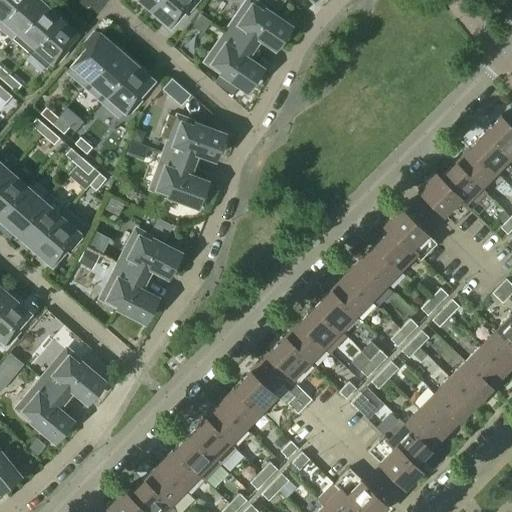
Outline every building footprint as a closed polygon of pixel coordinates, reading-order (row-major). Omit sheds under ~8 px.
[(0,0),(0,19),(16,0),(0,0)] [(18,29),(19,30),(43,2),(40,0),(16,0),(0,19),(0,25),(12,37),(18,29)] [(151,9),(158,0),(143,0),(152,7),(150,9),(151,9)] [(158,0),(151,9),(161,18),(163,17),(170,23),(184,7),(188,10),(196,0),(158,0)] [(247,0),(228,30),(251,45),(258,34),(275,46),(288,26),(250,0),(247,0)] [(264,0),(264,1),(278,10),(284,0),(264,0)] [(19,30),(35,44),(59,17),(50,8),(48,10),(42,5),(44,3),(43,2),(19,30)] [(199,11),(188,25),(199,33),(210,19),(199,11)] [(60,17),(59,17),(35,44),(56,62),(66,50),(62,47),(75,33),(58,19),(60,17)] [(243,56),(251,45),(228,30),(207,61),(247,88),(260,68),(243,56)] [(84,85),(117,48),(116,47),(115,49),(94,31),(84,42),(88,45),(66,70),(84,85)] [(84,85),(101,100),(134,63),(133,62),(132,64),(126,59),(127,57),(117,48),(84,85)] [(134,63),(101,100),(119,116),(125,109),(129,112),(143,96),(139,93),(150,80),(143,74),(145,72),(134,63)] [(0,77),(3,80),(9,74),(0,65),(0,77)] [(21,84),(9,74),(3,80),(15,90),(21,84)] [(11,94),(0,84),(0,96),(6,101),(11,94)] [(51,122),(57,116),(46,106),(40,113),(51,122)] [(66,107),(58,116),(69,126),(74,130),(82,121),(66,107)] [(164,152),(191,162),(195,149),(214,156),(223,134),(168,114),(160,136),(169,139),(164,152)] [(484,130),(509,155),(511,152),(511,116),(507,121),(500,114),(484,130)] [(58,116),(57,116),(51,122),(63,132),(69,126),(58,116)] [(42,133),(47,127),(36,117),(30,124),(42,133)] [(59,137),(47,127),(42,133),(53,143),(59,137)] [(484,130),(469,146),(494,171),(509,155),(484,130)] [(80,136),(74,142),(86,152),(92,146),(80,136)] [(469,146),(454,161),(485,192),(485,191),(480,185),(494,171),(469,146)] [(76,163),(82,157),(71,147),(65,154),(76,163)] [(186,174),(191,162),(164,152),(152,187),(197,204),(205,181),(186,174)] [(93,168),(82,157),(76,163),(88,174),(93,168)] [(485,192),(454,161),(440,176),(434,170),(417,188),(453,223),(485,192)] [(0,215),(25,187),(8,172),(0,180),(0,215)] [(99,172),(89,184),(95,189),(105,177),(99,172)] [(15,232),(15,233),(42,202),(41,202),(25,187),(0,215),(0,219),(9,227),(10,225),(16,230),(15,232)] [(32,247),(33,248),(65,210),(47,195),(41,202),(42,202),(15,233),(26,242),(27,240),(34,245),(32,247)] [(389,227),(420,257),(436,241),(399,205),(382,223),(388,228),(389,227)] [(65,210),(33,248),(43,257),(45,255),(52,261),(66,245),(69,249),(80,236),(77,233),(83,226),(65,210)] [(511,227),(511,218),(509,216),(499,226),(506,233),(511,227)] [(171,225),(157,218),(151,230),(165,238),(171,225)] [(388,228),(374,243),(399,267),(414,253),(419,258),(420,257),(389,227),(388,228)] [(118,264),(143,276),(149,264),(168,274),(179,252),(135,230),(118,264)] [(374,243),(359,258),(384,283),(399,267),(374,243)] [(369,298),(384,283),(359,258),(344,273),(369,298)] [(137,288),(143,276),(118,264),(102,297),(145,319),(156,297),(137,288)] [(344,273),(329,289),(354,313),(369,298),(344,273)] [(498,285),(509,295),(511,291),(511,283),(505,277),(498,285)] [(509,295),(498,285),(491,292),(502,302),(509,295)] [(0,310),(12,297),(11,296),(10,298),(4,293),(5,291),(0,286),(0,310)] [(440,287),(430,297),(437,304),(447,294),(440,287)] [(329,289),(313,305),(339,329),(341,326),(354,313),(329,289)] [(21,305),(12,297),(0,310),(0,344),(4,339),(8,342),(18,330),(15,327),(27,313),(20,307),(21,305)] [(437,304),(430,297),(420,307),(427,314),(437,304)] [(452,298),(441,308),(449,316),(459,305),(452,298)] [(313,305),(298,320),(323,345),(329,350),(331,349),(344,335),(339,329),(313,305)] [(449,316),(441,308),(431,319),(439,326),(449,316)] [(511,347),(511,315),(510,313),(494,330),(511,347)] [(410,318),(400,328),(407,335),(417,325),(410,318)] [(298,320),(283,335),(308,360),(323,345),(298,320)] [(407,335),(400,328),(390,338),(397,345),(407,335)] [(421,329),(411,339),(419,347),(428,337),(421,329)] [(511,347),(494,330),(479,345),(504,370),(511,361),(511,347)] [(283,335),(258,361),(279,381),(288,372),(292,376),(308,360),(283,335)] [(419,347),(411,339),(401,349),(409,357),(419,347)] [(22,340),(12,352),(24,363),(35,350),(22,340)] [(479,345),(464,361),(489,385),(504,370),(479,345)] [(379,349),(369,359),(377,366),(386,356),(379,349)] [(66,350),(42,379),(63,397),(72,387),(87,400),(103,381),(66,350)] [(377,366),(369,359),(360,370),(366,376),(377,366)] [(390,360),(380,370),(388,378),(398,368),(390,360)] [(258,361),(234,386),(259,410),(275,394),(270,390),(279,381),(258,361)] [(464,361),(449,376),(474,401),(489,385),(464,361)] [(388,378),(380,370),(370,381),(378,388),(388,378)] [(449,376),(433,392),(458,417),(474,401),(449,376)] [(63,397),(42,379),(18,407),(55,438),(70,420),(55,407),(63,397)] [(338,391),(346,398),(356,387),(348,380),(338,391)] [(234,386),(219,401),(244,426),(259,410),(234,386)] [(294,395),(304,405),(311,398),(301,388),(294,395)] [(350,402),(357,409),(367,399),(360,392),(350,402)] [(433,392),(418,407),(443,432),(458,417),(433,392)] [(304,405),(294,395),(287,402),(297,412),(304,405)] [(367,399),(357,409),(367,419),(378,409),(367,399)] [(219,401),(203,417),(229,441),(244,426),(219,401)] [(418,407),(403,423),(428,447),(443,432),(418,407)] [(203,417),(188,433),(219,463),(219,462),(214,456),(229,441),(203,417)] [(382,432),(419,468),(420,467),(414,462),(428,447),(403,423),(389,437),(383,431),(382,432)] [(419,468),(382,432),(366,449),(403,485),(419,468)] [(188,433),(173,448),(204,478),(219,463),(188,433)] [(297,447),(290,440),(280,450),(287,457),(297,447)] [(173,448),(158,463),(183,488),(197,473),(203,479),(204,478),(173,448)] [(309,458),(302,451),(292,461),(299,469),(309,458)] [(0,489),(18,475),(0,453),(0,489)] [(270,461),(259,472),(266,478),(277,468),(270,461)] [(158,463),(143,479),(173,509),(174,508),(168,503),(183,488),(158,463)] [(333,483),(362,511),(375,511),(385,502),(349,466),(333,483)] [(266,478),(259,472),(249,482),(256,489),(266,478)] [(281,472),(271,483),(278,490),(288,479),(281,472)] [(143,479),(129,493),(127,494),(145,511),(170,511),(173,509),(143,479)] [(278,490),(271,483),(261,493),(268,500),(278,490)] [(362,511),(333,483),(317,498),(331,511),(362,511)] [(145,511),(127,494),(129,493),(123,488),(106,505),(112,511),(145,511)] [(239,492),(229,502),(228,503),(236,510),(246,499),(239,492)] [(228,503),(229,502),(223,497),(213,507),(217,511),(233,511),(236,510),(228,503)] [(331,511),(317,498),(317,499),(323,504),(315,511),(331,511)] [(250,503),(241,511),(255,511),(257,510),(250,503)]
